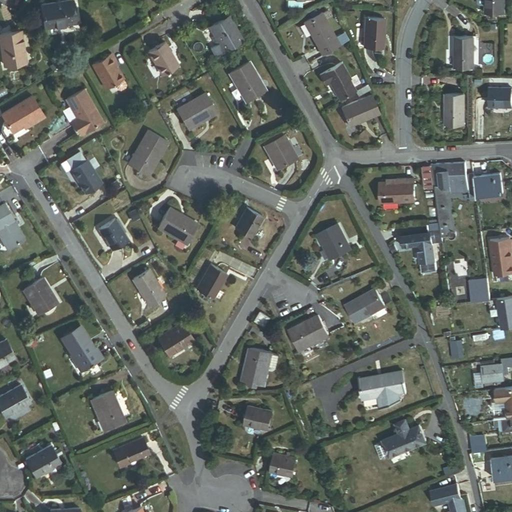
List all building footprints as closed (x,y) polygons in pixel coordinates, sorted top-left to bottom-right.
[(70,0),(41,5),(45,28),(76,23),(71,0),(70,0)] [(502,0),(484,0),(485,5),(485,13),(503,13),(502,0)] [(321,11),(303,21),(323,55),(340,45),(321,11)] [(219,44),(223,50),(241,40),(233,26),(235,25),(229,15),(209,27),(214,35),(210,37),(215,46),(219,44)] [(385,19),(365,18),(364,47),(384,48),(385,19)] [(25,61),(20,31),(0,34),(0,35),(5,65),(25,61)] [(473,36),(455,36),(454,67),(473,67),(473,36)] [(164,42),(148,51),(162,74),(178,65),(164,42)] [(115,84),(123,79),(124,79),(116,65),(118,64),(111,54),(92,65),(107,89),(115,84)] [(55,62),(48,66),(53,74),(60,70),(55,62)] [(265,90),(249,62),(230,73),(246,101),(255,96),(265,90)] [(351,78),(341,62),(319,74),(325,84),(330,81),(335,90),(334,91),(339,100),(356,91),(349,79),(351,78)] [(123,79),(115,84),(119,90),(121,91),(126,88),(127,85),(123,79)] [(368,84),(360,88),(363,93),(370,90),(368,84)] [(104,121),(85,87),(65,98),(76,117),(71,120),(75,127),(80,135),(104,121)] [(511,87),(488,87),(488,107),(511,107),(511,87)] [(177,108),(188,128),(203,120),(216,112),(204,93),(177,108)] [(464,93),(445,93),(445,124),(464,124),(464,93)] [(32,95),(1,114),(12,132),(25,125),(26,127),(33,123),(44,116),(32,95)] [(380,113),(372,95),(341,108),(349,127),(380,113)] [(168,142),(147,130),(128,163),(149,175),(158,158),(168,142)] [(296,158),(283,134),(264,145),(277,169),(287,163),(296,158)] [(79,149),(66,159),(72,167),(85,157),(79,149)] [(87,159),(71,169),(78,182),(85,193),(101,183),(87,159)] [(452,162),(431,163),(439,221),(441,236),(446,235),(447,237),(449,239),(450,239),(453,238),(454,237),(455,234),(455,232),(453,230),(451,227),(448,194),(467,191),(468,197),(476,196),(476,195),(474,176),(473,172),(467,173),(466,161),(452,162)] [(429,166),(422,167),(425,187),(432,186),(429,166)] [(502,191),(499,172),(474,176),(476,195),(502,191)] [(379,183),(380,203),(416,201),(414,177),(397,179),(397,182),(379,183)] [(12,219),(4,205),(0,206),(0,236),(7,249),(23,239),(12,219)] [(256,229),(263,217),(247,207),(235,227),(251,236),(256,229)] [(182,215),(170,208),(158,228),(187,243),(198,223),(182,215)] [(140,218),(136,209),(129,213),(133,221),(140,218)] [(127,240),(114,219),(99,229),(105,239),(112,249),(127,240)] [(439,221),(427,223),(428,231),(401,235),(403,245),(417,243),(420,261),(435,259),(432,242),(442,241),(441,236),(439,221)] [(350,248),(338,223),(318,233),(323,242),(326,248),(331,257),(335,255),(350,248)] [(511,259),(509,237),(489,240),(494,274),(511,271),(511,259)] [(435,259),(420,261),(422,272),(436,270),(435,259)] [(197,288),(213,297),(221,283),(226,274),(210,264),(197,288)] [(165,295),(149,269),(132,279),(141,294),(148,305),(165,295)] [(487,277),(468,280),(471,301),(491,299),(487,277)] [(43,279),(24,290),(37,314),(57,302),(49,290),(43,279)] [(352,302),(346,305),(356,322),(385,306),(375,289),(352,302)] [(205,294),(202,299),(208,302),(211,297),(205,294)] [(511,325),(511,295),(498,298),(503,327),(511,325)] [(261,313),(256,320),(264,325),(269,318),(261,313)] [(305,322),(290,330),(300,350),(328,336),(318,315),(305,322)] [(182,321),(157,337),(163,346),(169,355),(193,340),(182,321)] [(77,327),(61,337),(73,356),(82,369),(82,368),(98,358),(91,348),(90,349),(86,343),(87,343),(77,327)] [(5,339),(0,341),(0,364),(14,357),(5,339)] [(456,340),(448,342),(450,357),(461,356),(459,347),(458,347),(456,340)] [(94,346),(91,348),(98,358),(101,357),(97,351),(94,346)] [(267,370),(271,353),(251,348),(247,362),(243,379),(264,384),(267,370)] [(278,355),(271,353),(267,370),(272,371),(275,369),(278,355)] [(82,369),(73,356),(69,358),(80,376),(85,372),(82,368),(82,369)] [(506,369),(505,363),(480,366),(482,381),(502,378),(501,370),(506,369)] [(405,391),(401,371),(360,379),(363,399),(378,396),(380,409),(399,399),(398,392),(405,391)] [(20,385),(0,395),(0,405),(6,415),(29,402),(20,385)] [(511,386),(492,389),(494,401),(503,400),(506,417),(509,417),(511,416),(511,386)] [(112,391),(91,399),(104,429),(125,420),(118,406),(112,391)] [(273,411),(249,406),(247,414),(244,423),(269,429),(273,411)] [(504,430),(511,429),(511,417),(509,418),(509,417),(506,417),(497,419),(498,429),(503,428),(504,430)] [(389,457),(426,442),(418,425),(409,429),(405,420),(396,424),(400,434),(382,441),(389,457)] [(114,449),(120,464),(149,452),(147,447),(143,437),(114,449)] [(50,444),(26,458),(36,476),(60,462),(50,444)] [(296,458),(274,453),(272,465),(270,471),(293,475),(296,458)] [(511,455),(492,459),(495,480),(501,479),(511,476),(511,455)] [(464,511),(457,484),(431,491),(434,502),(449,498),(452,509),(445,511),(444,511),(464,511)]
